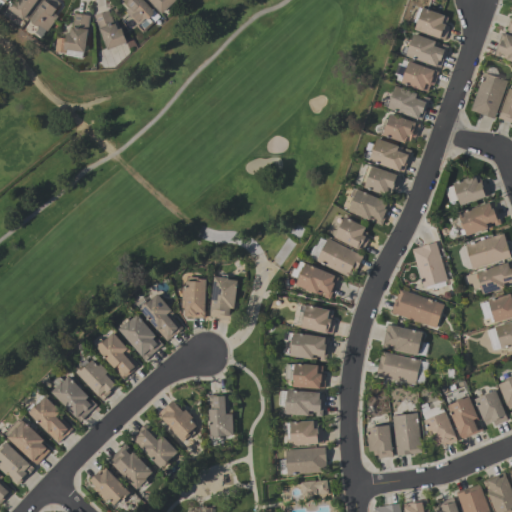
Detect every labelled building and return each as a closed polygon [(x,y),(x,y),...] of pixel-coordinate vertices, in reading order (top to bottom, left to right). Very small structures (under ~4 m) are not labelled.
[(37,0),(23,20),(5,7),(9,0),(16,0),(18,1),(18,0),(37,0)] [(56,0),(61,3),(54,13),(58,16),(47,31),(46,31),(41,37),(35,32),(37,29),(37,26),(31,22),(31,18),(43,0),(56,0)] [(122,0),(143,0),(153,10),(160,16),(142,33),(135,25),(136,24),(125,11),(129,7),(122,0)] [(148,0),(174,0),(161,13),(148,0)] [(414,30),(422,7),(445,15),(444,16),(448,17),(446,25),(449,26),(445,40),(440,38),(440,39),(414,30)] [(127,42),(107,49),(94,14),(108,9),(113,22),(115,21),(118,29),(121,28),(127,42)] [(83,56),(73,55),(73,54),(66,53),(66,50),(65,53),(55,51),(57,37),(65,38),(66,33),(70,34),(71,26),(72,26),(74,13),(79,14),(80,13),(84,14),(84,15),(90,15),(85,52),(83,52),(83,56)] [(511,61),(503,58),(504,55),(501,54),(500,57),(493,55),(502,32),(511,35),(511,61)] [(448,45),(441,67),(437,66),(437,67),(406,56),(409,47),(407,46),(410,39),(412,40),(414,33),(435,41),(435,42),(438,43),(437,46),(441,47),(442,43),(448,45)] [(401,83),(409,61),(438,72),(433,85),(430,84),(427,92),(401,83)] [(484,72),(507,80),(494,119),(480,114),(480,113),(470,110),(484,72)] [(388,108),(391,100),(389,99),(391,92),(393,93),(396,86),(420,94),(419,98),(423,99),(424,96),(430,98),(422,120),(388,108)] [(509,88),(511,88),(511,123),(499,118),(509,88)] [(420,124),(415,138),(412,137),(410,141),(406,140),(405,143),(383,135),(390,113),(420,124)] [(369,160),(372,152),(370,151),(373,144),(375,145),(377,138),(402,147),(401,150),(404,151),(405,148),(411,150),(403,173),(369,160)] [(401,177),(397,190),(393,189),(390,197),(364,188),(372,166),(397,175),(401,177)] [(453,183),(479,174),(482,182),(486,180),(490,195),(486,196),(486,197),(460,206),(458,199),(449,202),(444,188),(454,185),(453,183)] [(348,211),(351,204),(349,203),(352,197),(354,198),(358,189),(391,204),(381,225),(376,223),(377,220),(374,218),(372,222),(348,211)] [(461,237),(459,230),(462,229),(459,223),(462,222),(459,213),(489,202),(490,203),(493,202),(501,224),(495,226),(494,222),(491,223),(492,227),(466,236),(466,235),(461,237)] [(334,237),(345,217),(366,228),(364,231),(368,233),(366,237),(369,239),(362,252),(334,237)] [(460,248),(465,246),(465,244),(503,233),(510,258),(472,269),(472,267),(467,269),(462,266),(458,252),(460,248)] [(316,261),(327,238),(363,256),(352,279),(316,261)] [(436,242),(447,280),(423,287),(412,249),(421,247),(421,246),(436,242)] [(329,299),(324,297),(325,294),(322,292),(320,295),(296,285),(298,279),(290,275),(293,268),(296,269),(299,261),(339,277),(329,299)] [(511,262),(511,285),(509,286),(508,282),(504,283),(505,288),(483,295),(481,287),(473,290),(472,283),(468,284),(466,276),(477,272),(476,272),(511,262)] [(233,320),(209,317),(214,276),(229,278),(228,279),(237,280),(234,309),(231,308),(230,312),(234,312),(233,320)] [(206,279),(205,318),(191,318),(191,317),(184,317),(185,308),(181,308),(181,298),(182,298),(182,289),(185,290),(186,281),(196,282),(197,279),(206,279)] [(435,328),(391,312),(396,298),(400,289),(444,304),(435,328)] [(140,310),(143,307),(142,306),(149,300),(150,300),(158,294),(174,313),(172,315),(183,329),(176,334),(176,333),(167,341),(140,310)] [(511,317),(495,323),(488,300),(511,294),(511,297),(511,296),(511,317)] [(306,305),(329,310),(329,314),(332,315),(331,320),(335,320),(332,335),(301,328),(306,305)] [(118,329),(129,320),(130,321),(137,314),(156,336),(153,339),(154,340),(157,337),(163,344),(152,354),(152,355),(146,360),(118,329)] [(511,345),(502,349),(495,327),(511,322),(511,345)] [(381,347),(387,324),(423,333),(421,341),(423,342),(421,349),(419,349),(417,356),(395,351),(395,350),(391,349),(392,346),(389,346),(388,349),(381,347)] [(124,379),(96,348),(99,346),(98,345),(103,340),(104,341),(114,332),(130,351),(128,353),(139,365),(124,379)] [(289,356),(291,347),(289,347),(290,341),(292,341),(293,333),(329,338),(326,361),(319,360),(320,357),(316,356),(316,360),(312,359),(312,360),(289,356)] [(420,360),(419,367),(427,369),(425,378),(417,376),(415,384),(376,376),(382,352),(420,360)] [(76,373),(83,365),(85,367),(93,360),(99,366),(100,364),(119,383),(108,393),(109,394),(103,400),(76,373)] [(294,364),(322,366),(322,374),(325,375),(324,389),(320,389),(292,387),(294,364)] [(97,405),(86,415),(87,416),(80,422),(51,392),(61,382),(62,383),(69,376),(89,397),(86,400),(87,401),(90,398),(97,405)] [(511,379),(511,418),(510,412),(511,411),(511,408),(509,409),(499,385),(511,379)] [(322,417),(316,416),(316,413),(312,412),(312,416),(308,415),(308,416),(286,414),(286,406),(284,405),(285,399),(287,399),(288,390),(324,393),(322,417)] [(485,425),(475,399),(496,391),(508,420),(494,425),(493,422),(485,425)] [(234,435),(221,436),(221,437),(214,438),(214,436),(210,437),(208,395),(229,394),(230,410),(232,410),(234,435)] [(73,429),(67,436),(66,435),(58,443),(29,414),(32,411),(31,410),(36,405),(37,405),(46,397),(63,414),(61,417),(73,429)] [(461,439),(447,406),(455,403),(455,401),(462,398),(463,400),(469,397),(479,421),(476,423),(478,426),(480,425),(483,430),(461,439)] [(157,414),(173,400),(178,406),(181,404),(194,418),(192,421),(197,426),(189,433),(191,435),(183,442),(157,414)] [(434,446),(424,420),(425,420),(421,413),(441,404),(444,412),(445,411),(458,441),(444,446),(443,443),(434,446)] [(391,416),(417,413),(422,452),(411,454),(397,456),(391,416)] [(323,443),(318,443),(318,444),(291,446),(289,423),(317,420),(318,428),(322,428),(323,443)] [(37,465),(7,438),(16,428),(18,429),(24,422),(45,440),(42,443),(50,450),(37,465)] [(178,452),(169,462),(170,462),(165,467),(164,466),(161,469),(131,438),(146,423),(158,436),(160,434),(178,452)] [(393,456),(378,458),(378,455),(374,456),(373,451),(369,452),(367,428),(389,425),(393,456)] [(34,468),(28,475),(18,486),(0,468),(0,453),(1,452),(0,451),(0,449),(6,443),(34,468)] [(154,472),(147,479),(148,480),(138,490),(108,460),(125,443),(131,450),(129,452),(131,455),(134,452),(154,472)] [(285,450),(325,447),(326,462),(326,472),(287,475),(285,450)] [(104,466),(132,493),(124,501),(122,499),(115,506),(109,499),(106,502),(93,488),(95,486),(89,480),(104,466)] [(495,511),(486,490),(489,489),(488,486),(485,487),(483,481),(504,472),(511,490),(511,509),(510,510),(511,511),(508,511),(495,511)] [(1,479),(13,491),(0,504),(0,474),(3,477),(1,479)] [(302,496),(300,482),(315,481),(326,480),(328,494),(318,495),(317,489),(316,489),(317,495),(302,496)] [(463,511),(456,492),(470,487),(471,488),(479,485),(488,511),(463,511)] [(441,509),(433,511),(457,511),(453,497),(438,502),(441,509)] [(426,511),(425,502),(402,506),(403,511),(426,511)]
